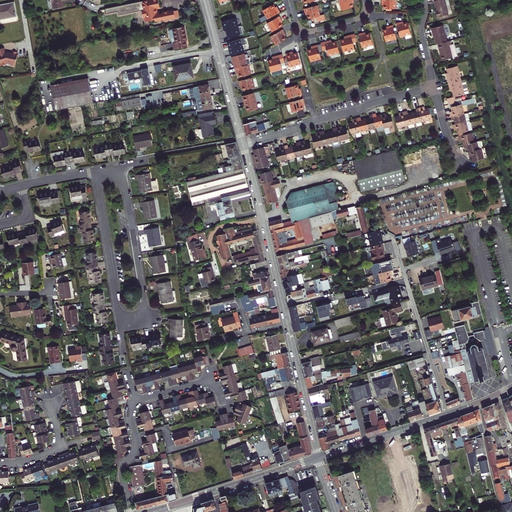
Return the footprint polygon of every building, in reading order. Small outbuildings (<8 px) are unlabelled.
[(67,0),(51,0),(54,9),(64,7),(63,1),(62,0),(66,0),(67,0)] [(156,7),(157,8),(160,8),(158,0),(146,0),(142,1),(144,10),(141,10),(143,18),(145,17),(146,21),(155,20),(156,21),(163,20),(164,21),(175,18),(174,11),(174,10),(162,13),(162,14),(160,15),(159,12),(156,13),(156,9),(156,7)] [(353,0),(338,0),(341,10),(353,7),(352,3),(351,3),(351,1),(353,0)] [(396,9),(395,0),(381,0),(382,2),(385,2),(385,5),(384,5),(384,9),(386,9),(386,10),(392,10),(392,9),(396,9)] [(448,11),(451,10),(448,0),(436,0),(434,1),(437,10),(437,12),(436,13),(437,18),(439,17),(448,15),(449,15),(448,11)] [(0,5),(0,19),(16,16),(14,3),(0,5)] [(263,10),(268,19),(280,12),(278,9),(276,10),(274,8),(275,8),(273,4),(263,10)] [(320,16),(317,5),(304,9),(305,13),(308,12),(308,14),(308,15),(309,19),(316,17),(318,21),(326,20),(324,14),(320,16)] [(267,23),(272,32),(283,26),(281,23),(280,23),(279,21),(281,20),(279,16),(267,23)] [(236,18),(222,22),(225,31),(227,30),(229,38),(244,34),(242,26),(238,27),(236,18)] [(401,22),(396,23),(400,37),(411,34),(408,23),(403,24),(402,25),(401,22)] [(386,42),(397,39),(393,25),(389,26),(389,29),(387,29),(383,30),(386,42)] [(438,44),(447,41),(443,25),(431,28),(434,37),(435,36),(435,39),(437,44),(438,44)] [(186,37),(184,26),(170,29),(169,31),(170,36),(171,37),(172,37),(174,36),(175,42),(173,43),(174,49),(187,47),(186,41),(187,40),(186,37)] [(276,45),(278,44),(286,39),(284,36),(282,34),(285,33),(283,29),(271,36),(276,45)] [(362,48),(373,45),(370,33),(366,34),(366,35),(364,36),(363,33),(359,34),(362,48)] [(353,43),(357,42),(355,34),(346,36),(347,39),(346,39),(345,39),(340,40),(343,52),(355,49),(353,43)] [(329,41),(321,43),(323,51),(326,50),(328,56),(340,53),(336,41),(332,42),(332,43),(330,43),(329,41)] [(455,57),(456,55),(454,46),(452,45),(451,45),(450,41),(447,41),(438,44),(440,51),(441,51),(442,55),(443,60),(455,57)] [(311,62),(321,59),(317,45),(313,46),(314,49),(312,49),(307,50),(311,62)] [(6,64),(7,62),(16,61),(14,52),(13,49),(8,50),(9,53),(3,54),(2,55),(0,52),(0,64),(3,68),(7,65),(6,64)] [(290,67),(301,64),(297,53),(293,54),(291,55),(291,52),(286,53),(290,67)] [(235,68),(249,64),(251,64),(249,58),(245,59),(244,54),(232,57),(235,68)] [(281,63),(285,62),(283,54),(274,57),(275,59),(273,60),(273,59),(268,61),(271,72),(272,72),(272,75),(282,72),(281,70),(283,69),(281,63)] [(190,63),(174,67),(176,80),(193,77),(192,71),(190,63)] [(160,64),(154,66),(155,73),(162,72),(160,64)] [(249,64),(235,68),(236,72),(239,71),(239,74),(240,77),(251,74),(249,64)] [(448,84),(461,80),(457,66),(447,69),(448,75),(446,75),(447,79),(448,84)] [(145,85),(151,84),(148,69),(128,73),(129,80),(143,78),(145,85)] [(243,90),(255,87),(252,77),(239,81),(240,85),(242,84),(243,87),(242,87),(243,90)] [(81,80),(52,86),(56,110),(93,103),(88,78),(85,79),(85,78),(81,78),(81,80)] [(447,99),(448,104),(450,104),(456,102),(455,99),(455,97),(465,94),(464,92),(466,91),(467,89),(465,79),(461,80),(448,84),(450,88),(451,87),(452,91),(454,97),(447,99)] [(196,87),(198,98),(211,96),(209,89),(208,85),(196,87)] [(289,99),(302,95),(301,91),(299,91),(298,90),(299,89),(298,85),(286,88),(289,99)] [(258,108),(254,93),(242,96),(244,101),(244,103),(245,103),(248,111),(258,108)] [(121,97),(122,101),(123,109),(135,107),(136,110),(143,109),(140,94),(121,97)] [(199,102),(201,110),(213,108),(212,101),(211,96),(198,98),(199,102)] [(303,99),(290,102),(292,112),(297,111),(299,118),(305,116),(304,109),(303,105),(302,106),(302,103),(304,102),(303,99)] [(464,114),(461,101),(456,102),(450,104),(452,111),(453,113),(450,114),(451,117),(464,114)] [(422,107),(419,108),(423,121),(432,119),(429,108),(425,109),(423,110),(422,107)] [(415,123),(423,121),(419,108),(417,108),(416,109),(417,111),(412,113),(415,123)] [(407,125),(415,123),(412,113),(408,114),(407,111),(406,111),(404,112),(407,125)] [(214,116),(213,116),(213,112),(198,115),(198,119),(200,119),(202,129),(198,130),(200,137),(201,138),(213,135),(212,129),(211,125),(216,124),(214,116)] [(398,128),(407,125),(404,112),(401,113),(401,115),(399,116),(395,117),(398,128)] [(377,116),(376,113),(374,114),(373,114),(376,128),(377,130),(384,129),(383,126),(381,115),(377,116)] [(368,130),(376,128),(373,114),(371,115),(369,115),(370,118),(366,119),(368,130)] [(384,114),(381,115),(383,126),(384,129),(394,126),(391,115),(387,116),(385,117),(384,114)] [(455,122),(455,124),(466,121),(464,114),(451,117),(452,120),(454,120),(455,122)] [(361,132),(368,130),(366,119),(361,120),(361,117),(359,118),(357,118),(361,132)] [(351,134),(361,132),(357,118),(354,119),(355,122),(353,122),(348,123),(351,134)] [(468,131),(472,130),(470,120),(466,121),(455,124),(453,125),(454,128),(456,128),(457,129),(459,136),(469,133),(468,131)] [(272,127),(270,122),(257,126),(255,121),(243,125),(245,128),(246,135),(272,127)] [(332,143),(339,141),(336,127),(333,128),(333,131),(332,131),(329,132),(332,143)] [(339,127),(336,127),(339,141),(349,139),(346,128),(342,129),(340,129),(339,127)] [(0,148),(9,146),(3,129),(0,130),(0,148)] [(315,147),(324,145),(321,131),(317,132),(318,135),(316,135),(312,137),(315,147)] [(324,145),(332,143),(329,132),(326,133),(325,133),(324,131),(321,131),(324,145)] [(464,145),(474,142),(472,133),(469,133),(459,136),(459,139),(462,139),(463,141),(464,145)] [(151,134),(134,137),(136,151),(141,150),(140,147),(153,145),(151,134)] [(40,150),(39,140),(29,142),(28,141),(24,142),(26,151),(30,151),(30,152),(40,150)] [(303,141),(300,142),(303,155),(313,153),(310,142),(306,143),(304,144),(303,141)] [(482,149),(482,148),(480,141),(474,142),(464,145),(464,148),(467,148),(467,149),(468,152),(482,149)] [(225,144),(228,152),(238,149),(238,147),(236,142),(225,144)] [(295,157),(303,155),(300,142),(297,143),(296,143),(297,145),(293,147),(295,157)] [(113,144),(109,144),(111,154),(115,154),(115,155),(126,153),(124,143),(113,145),(113,144)] [(107,155),(111,154),(109,144),(105,145),(105,147),(94,149),(96,158),(107,156),(107,155)] [(288,159),(295,157),(293,147),(288,148),(288,145),(287,145),(284,146),(288,159)] [(267,146),(258,149),(253,150),(254,154),(255,156),(252,157),(253,159),(253,160),(266,156),(269,156),(267,146)] [(278,162),(288,159),(284,146),(281,147),(282,149),(280,150),(275,151),(278,162)] [(231,158),(240,156),(239,153),(238,149),(228,152),(226,152),(226,154),(228,154),(229,159),(231,158)] [(406,181),(397,149),(390,151),(353,160),(361,192),(406,181)] [(472,156),(473,161),(477,160),(484,158),(482,149),(468,152),(469,155),(472,155),(472,156)] [(72,151),(68,152),(70,162),(74,161),(74,162),(85,160),(83,151),(73,153),(72,151)] [(66,163),(70,162),(68,152),(64,153),(64,155),(61,155),(61,152),(52,153),(52,157),(54,157),(56,166),(66,164),(66,163)] [(226,166),(242,162),(241,159),(240,156),(231,158),(231,159),(228,160),(229,164),(226,165),(226,166)] [(254,163),(257,163),(257,165),(258,169),(269,166),(266,156),(253,160),(254,163)] [(13,165),(1,169),(4,178),(16,174),(16,173),(22,171),(19,161),(12,163),(13,165)] [(226,166),(223,167),(224,173),(243,168),(243,166),(242,162),(226,166)] [(229,198),(250,193),(249,187),(248,182),(243,168),(224,173),(196,180),(190,181),(187,182),(193,205),(197,204),(196,201),(203,199),(207,198),(209,205),(218,203),(230,200),(229,198)] [(263,183),(273,181),(271,171),(260,174),(261,178),(262,180),(259,181),(260,184),(263,183)] [(152,190),(149,173),(136,175),(136,180),(139,179),(141,192),(152,190)] [(281,186),(280,179),(273,181),(263,183),(266,197),(267,198),(266,198),(268,204),(278,201),(277,197),(280,197),(281,194),(279,187),(281,186)] [(292,221),(292,223),(300,221),(310,218),(311,218),(332,212),(337,211),(339,210),(337,202),(340,201),(334,181),(292,192),(286,201),(292,221)] [(73,200),(83,199),(83,201),(88,200),(85,186),(81,187),(81,186),(70,187),(70,188),(71,191),(73,200)] [(52,203),(59,201),(58,192),(51,193),(50,192),(38,194),(40,203),(52,201),(52,203)] [(157,218),(154,200),(140,203),(141,207),(144,207),(146,219),(157,218)] [(231,200),(230,200),(218,203),(220,209),(218,209),(220,220),(235,216),(233,209),(231,200)] [(362,204),(339,210),(337,211),(338,217),(350,214),(349,213),(357,210),(360,220),(366,219),(362,204)] [(80,223),(81,228),(91,226),(90,222),(91,222),(90,211),(86,212),(80,213),(82,223),(80,223)] [(314,227),(334,222),(332,212),(311,218),(314,227)] [(304,236),(305,239),(310,237),(308,227),(312,226),(310,218),(300,221),(304,236)] [(273,238),(276,252),(298,246),(314,242),(312,237),(310,237),(305,239),(298,240),(286,243),(286,241),(284,235),(282,236),(280,231),(283,231),(295,228),(297,238),(304,236),(300,221),(292,223),(288,224),(283,225),(283,223),(282,219),(269,222),(273,238)] [(362,230),(363,232),(363,233),(369,231),(366,219),(360,220),(362,230)] [(64,229),(61,220),(50,224),(51,225),(47,227),(50,236),(55,234),(55,236),(65,232),(64,229)] [(92,230),(91,226),(81,228),(78,228),(79,232),(83,232),(85,242),(94,241),(93,230),(92,230)] [(225,233),(217,235),(224,259),(232,257),(229,245),(253,238),(259,236),(256,227),(237,232),(234,233),(234,231),(225,233)] [(26,232),(22,233),(25,243),(29,242),(28,241),(39,238),(36,228),(26,231),(26,232)] [(161,245),(158,228),(144,230),(145,234),(148,234),(150,247),(161,245)] [(380,230),(368,233),(372,246),(383,243),(381,238),(380,236),(381,236),(380,230)] [(335,231),(322,235),(323,239),(337,235),(335,231)] [(20,244),(25,243),(22,233),(18,234),(18,233),(7,235),(10,245),(20,243),(20,244)] [(206,257),(205,252),(204,252),(203,249),(202,246),(201,246),(197,233),(187,238),(190,248),(190,249),(192,249),(195,261),(206,257)] [(441,242),(440,238),(435,240),(440,254),(443,253),(447,252),(446,251),(449,250),(450,251),(455,250),(451,239),(441,242)] [(259,258),(260,262),(265,261),(260,241),(254,242),(256,248),(256,250),(251,252),(240,255),(242,262),(259,258)] [(419,254),(415,241),(411,242),(404,244),(406,249),(407,249),(408,253),(409,257),(419,254)] [(383,252),(383,248),(384,248),(383,243),(372,246),(371,246),(373,254),(372,254),(372,255),(383,252)] [(299,254),(299,250),(277,255),(278,260),(278,262),(288,259),(288,258),(292,257),(292,256),(295,255),(296,258),(302,256),(302,253),(299,254)] [(87,264),(88,268),(98,267),(97,263),(98,263),(96,252),(93,253),(87,254),(89,264),(87,264)] [(50,261),(52,261),(53,264),(54,269),(63,266),(67,265),(65,258),(62,259),(60,254),(57,254),(49,256),(50,261)] [(150,261),(152,261),(154,274),(168,271),(167,263),(164,263),(163,255),(155,256),(149,257),(150,261)] [(235,263),(242,262),(240,255),(233,256),(235,263)] [(306,260),(309,259),(308,255),(302,256),(296,258),(295,261),(289,262),(279,264),(280,267),(280,269),(291,267),(307,262),(306,260)] [(391,259),(370,265),(373,275),(378,274),(390,270),(393,270),(391,259)] [(251,264),(252,270),(254,270),(254,269),(258,268),(258,267),(265,265),(265,268),(268,268),(267,261),(265,261),(260,262),(251,264)] [(23,275),(34,274),(33,262),(23,263),(23,270),(23,275)] [(206,283),(215,281),(211,266),(207,267),(204,268),(205,272),(203,272),(206,283)] [(98,271),(98,267),(88,268),(88,273),(90,272),(92,283),(101,281),(99,271),(98,271)] [(293,276),(294,275),(291,267),(280,269),(281,275),(281,278),(287,276),(288,276),(292,275),(293,276)] [(269,269),(253,273),(254,277),(254,279),(270,275),(269,269)] [(391,275),(390,270),(378,274),(380,283),(391,281),(390,278),(390,276),(391,275)] [(304,283),(302,273),(294,275),(293,276),(292,275),(288,276),(289,280),(291,279),(291,281),(289,281),(287,282),(289,287),(296,285),(304,283)] [(257,285),(259,292),(273,289),(272,283),(270,275),(254,279),(249,281),(250,286),(250,287),(257,285)] [(422,289),(439,285),(436,275),(419,279),(422,289)] [(332,294),(330,288),(331,288),(327,276),(316,279),(319,292),(322,291),(323,293),(324,292),(325,296),(332,294)] [(319,292),(316,279),(313,280),(314,286),(310,287),(308,281),(304,283),(306,290),(306,291),(308,298),(313,296),(316,295),(316,293),(319,293),(319,292)] [(59,283),(61,299),(74,297),(71,281),(59,283)] [(170,281),(156,284),(157,290),(160,290),(162,303),(173,301),(173,297),(176,296),(175,291),(172,291),(170,281)] [(298,290),(296,285),(289,287),(284,288),(285,292),(286,295),(292,294),(291,291),(298,290)] [(399,285),(373,293),(376,301),(389,296),(391,302),(403,299),(399,285)] [(259,309),(256,299),(264,297),(265,302),(268,301),(270,307),(277,305),(275,298),(273,289),(259,292),(240,297),(242,304),(246,312),(259,309)] [(302,291),(301,289),(298,290),(291,291),(292,294),(292,297),(303,294),(304,297),(304,299),(308,298),(306,291),(302,292),(302,291)] [(94,305),(94,309),(104,308),(104,304),(105,303),(103,293),(102,293),(100,293),(94,294),(95,305),(94,305)] [(357,296),(346,299),(348,305),(359,302),(361,308),(367,306),(364,295),(357,297),(357,296)] [(236,302),(234,296),(209,302),(211,308),(226,304),(236,302)] [(12,317),(32,314),(31,303),(27,304),(26,301),(18,303),(18,305),(10,306),(12,317)] [(292,320),(295,331),(300,330),(312,327),(311,323),(306,324),(305,322),(300,323),(299,319),(304,317),(301,307),(314,305),(313,301),(289,307),(292,320)] [(401,306),(400,302),(392,304),(393,308),(388,309),(383,310),(385,317),(382,318),(381,320),(383,327),(399,322),(397,316),(396,317),(396,315),(395,312),(403,310),(401,306)] [(482,314),(479,302),(472,304),(473,307),(471,308),(471,306),(452,311),(455,322),(471,318),(478,316),(477,315),(482,314)] [(317,307),(320,317),(331,314),(330,309),(333,308),(332,303),(317,307)] [(46,318),(45,308),(35,309),(37,324),(46,323),(47,324),(52,323),(51,317),(46,318)] [(105,312),(104,308),(94,309),(95,314),(97,313),(98,324),(108,322),(106,311),(105,312)] [(69,328),(72,327),(74,326),(79,325),(76,309),(71,309),(65,310),(65,315),(66,315),(68,326),(69,326),(69,328)] [(230,329),(233,328),(241,326),(238,313),(234,314),(234,317),(222,320),(225,332),(231,330),(230,329)] [(276,314),(250,320),(252,328),(281,321),(280,317),(279,313),(276,314)] [(343,318),(344,323),(356,320),(354,315),(343,318)] [(444,327),(441,317),(428,321),(431,331),(441,328),(444,327)] [(171,323),(171,337),(182,337),(182,319),(168,319),(168,323),(171,323)] [(196,325),(199,341),(210,339),(209,333),(207,326),(205,327),(205,323),(196,325)] [(481,341),(486,340),(484,334),(483,331),(474,333),(474,335),(469,336),(465,325),(455,327),(458,340),(459,345),(460,348),(463,347),(464,346),(463,344),(465,344),(467,343),(468,340),(469,340),(470,340),(476,338),(481,341)] [(317,331),(312,332),(314,338),(315,344),(330,340),(330,339),(332,338),(333,337),(331,330),(329,329),(327,330),(327,328),(321,330),(321,329),(317,330),(317,331)] [(422,338),(420,331),(413,333),(416,340),(422,338)] [(4,332),(1,340),(11,344),(10,346),(11,349),(14,351),(17,351),(18,362),(26,360),(24,350),(25,350),(24,339),(4,332)] [(361,337),(359,332),(347,335),(348,340),(361,337)] [(100,346),(100,350),(110,348),(110,344),(111,344),(109,334),(100,335),(102,346),(100,346)] [(150,337),(145,337),(147,347),(151,347),(151,345),(162,343),(160,334),(149,336),(150,337)] [(410,341),(408,334),(381,343),(383,349),(397,345),(398,350),(402,349),(400,344),(410,341)] [(270,353),(271,356),(281,353),(280,349),(277,335),(266,337),(269,349),(270,353)] [(143,348),(147,347),(145,337),(142,338),(141,337),(131,339),(132,348),(143,346),(143,348)] [(458,340),(452,341),(453,344),(454,347),(449,348),(449,349),(450,355),(445,357),(449,375),(456,373),(458,373),(461,385),(462,385),(465,395),(466,401),(473,398),(469,385),(469,383),(460,350),(460,348),(459,345),(458,340)] [(464,349),(460,350),(469,383),(475,382),(476,382),(475,381),(479,381),(480,381),(480,380),(480,381),(481,381),(481,380),(482,380),(481,379),(483,379),(484,379),(484,380),(485,380),(485,379),(486,379),(490,378),(491,378),(490,378),(491,377),(490,377),(489,373),(490,373),(489,372),(488,368),(487,364),(487,363),(486,359),(486,358),(485,358),(484,355),(485,354),(484,354),(483,351),(483,350),(484,350),(483,349),(482,348),(479,348),(479,349),(478,346),(477,346),(475,344),(476,344),(475,344),(472,345),(472,344),(471,345),(472,345),(471,348),(470,348),(470,347),(469,347),(470,348),(466,348),(465,349),(464,349)] [(60,355),(59,355),(58,346),(48,347),(48,352),(50,352),(51,363),(61,362),(60,355)] [(76,349),(69,349),(70,362),(75,361),(76,360),(78,360),(78,362),(83,361),(81,346),(76,347),(76,349)] [(254,353),(252,346),(238,349),(241,357),(254,353)] [(111,352),(110,348),(100,350),(101,354),(103,354),(105,364),(114,363),(112,352),(111,352)] [(439,357),(437,351),(431,352),(433,359),(439,357)] [(280,360),(281,368),(291,366),(289,359),(288,352),(281,353),(271,356),(269,356),(270,360),(273,359),(274,361),(277,360),(280,360)] [(194,358),(196,363),(198,372),(202,371),(200,366),(205,364),(205,366),(210,365),(208,359),(207,356),(203,357),(203,356),(194,358)] [(304,371),(305,378),(321,373),(321,372),(321,369),(319,370),(318,365),(320,365),(321,364),(319,356),(310,359),(311,361),(302,364),(304,371)] [(414,369),(415,369),(426,365),(425,361),(423,357),(407,362),(409,367),(410,370),(414,369)] [(196,363),(187,366),(191,380),(194,379),(193,373),(198,372),(196,363)] [(232,364),(227,365),(223,366),(225,373),(220,375),(221,378),(235,375),(232,364)] [(187,381),(191,380),(187,366),(178,368),(181,377),(186,375),(187,381)] [(288,381),(294,380),(294,377),(291,366),(281,368),(279,368),(282,379),(284,379),(284,381),(288,380),(288,381)] [(351,376),(355,374),(353,367),(341,369),(342,376),(351,376)] [(178,368),(170,370),(174,384),(177,383),(176,378),(181,377),(178,368)] [(264,377),(276,374),(275,369),(261,373),(262,375),(263,378),(264,377)] [(321,372),(321,373),(323,378),(326,378),(326,377),(332,376),(337,375),(338,380),(342,379),(342,376),(341,369),(321,372)] [(170,385),(174,384),(170,370),(161,373),(163,381),(169,380),(170,385)] [(107,391),(111,390),(125,386),(124,382),(119,384),(115,372),(107,374),(109,381),(105,382),(107,391)] [(158,383),(163,381),(161,373),(152,375),(155,384),(156,389),(160,388),(158,383)] [(323,382),(323,378),(321,373),(305,378),(307,384),(308,388),(313,387),(312,381),(316,379),(321,379),(322,382),(320,383),(321,384),(322,384),(323,382)] [(152,375),(144,378),(148,391),(151,390),(150,385),(155,384),(152,375)] [(227,381),(228,386),(237,383),(235,375),(221,378),(222,382),(227,381)] [(376,389),(391,385),(394,392),(397,391),(393,377),(374,382),(376,389)] [(441,411),(430,377),(424,379),(426,385),(428,385),(429,389),(430,388),(432,393),(431,393),(432,397),(431,397),(430,399),(425,400),(426,404),(430,415),(437,413),(441,411)] [(144,393),(148,391),(144,378),(135,380),(137,389),(142,387),(144,393)] [(75,381),(62,383),(63,387),(65,387),(65,389),(67,395),(77,392),(81,392),(81,390),(79,381),(75,382),(75,381)] [(241,382),(237,383),(228,386),(230,390),(225,392),(226,396),(231,394),(243,391),(241,382)] [(349,388),(352,401),(372,396),(369,383),(349,388)] [(312,406),(323,403),(325,403),(324,398),(323,397),(322,397),(321,393),(329,391),(328,390),(327,385),(319,387),(320,388),(308,391),(310,399),(312,406)] [(394,392),(391,385),(376,389),(378,396),(388,393),(388,395),(394,393),(394,392)] [(27,386),(19,388),(22,399),(34,396),(34,393),(32,393),(32,391),(31,390),(33,389),(34,388),(34,386),(33,386),(30,386),(27,386)] [(126,390),(125,386),(111,390),(113,398),(122,396),(121,391),(126,390)] [(194,390),(198,404),(206,402),(204,393),(199,395),(198,389),(194,390)] [(270,398),(276,397),(286,394),(284,389),(268,393),(270,398)] [(187,398),(189,407),(198,404),(194,390),(190,391),(192,397),(190,397),(187,398)] [(245,390),(243,391),(231,394),(232,398),(237,396),(239,401),(247,399),(245,390)] [(299,401),(297,391),(286,394),(290,411),(301,408),(299,401)] [(67,395),(68,400),(68,402),(66,402),(67,406),(80,403),(77,392),(67,395)] [(208,392),(204,393),(206,402),(208,407),(216,405),(214,396),(209,398),(208,392)] [(456,405),(461,403),(458,398),(454,399),(453,395),(451,396),(450,393),(444,395),(448,408),(456,405)] [(177,395),(181,409),(189,407),(187,398),(182,400),(180,394),(177,395)] [(169,403),(172,411),(181,409),(177,395),(173,396),(174,401),(169,403)] [(22,399),(24,410),(35,407),(34,402),(34,400),(35,400),(34,396),(22,399)] [(123,400),(122,396),(113,398),(104,401),(107,409),(115,407),(119,406),(118,401),(123,400)] [(419,398),(420,400),(418,401),(420,407),(421,407),(424,417),(426,416),(430,415),(426,404),(425,400),(424,398),(423,396),(419,398)] [(511,407),(508,398),(506,398),(502,400),(510,423),(511,422),(511,407)] [(159,400),(161,407),(163,414),(172,411),(169,403),(165,404),(163,399),(159,400)] [(421,407),(420,407),(418,401),(412,403),(413,405),(414,410),(417,419),(421,418),(424,417),(421,407)] [(68,410),(70,409),(70,411),(71,417),(86,413),(84,402),(80,403),(67,406),(68,410)] [(504,419),(501,408),(499,402),(495,403),(501,427),(502,429),(502,430),(507,429),(504,419)] [(252,407),(244,403),(242,408),(237,406),(235,410),(249,415),(252,407)] [(315,419),(323,417),(325,417),(322,407),(324,407),(324,406),(323,403),(312,406),(314,413),(315,419)] [(490,405),(483,408),(488,429),(490,431),(496,429),(501,427),(495,403),(490,405)] [(411,411),(409,406),(406,407),(411,422),(415,420),(417,419),(414,410),(411,411)] [(35,407),(24,410),(27,421),(39,418),(38,414),(37,415),(36,413),(35,407)] [(116,412),(115,407),(107,409),(106,410),(109,418),(117,416),(123,415),(122,411),(116,412)] [(376,433),(381,431),(379,421),(378,417),(376,409),(369,411),(370,414),(371,414),(374,426),(373,427),(366,429),(368,436),(376,433)] [(470,413),(457,417),(459,423),(460,427),(462,434),(461,434),(463,441),(470,439),(466,429),(465,427),(481,421),(482,423),(478,425),(481,433),(484,432),(484,431),(479,409),(470,413)] [(234,413),(239,415),(237,420),(245,424),(249,415),(235,410),(234,413)] [(140,413),(142,418),(136,419),(137,423),(151,419),(149,411),(140,413)] [(361,435),(355,412),(349,413),(350,417),(356,436),(359,435),(361,435)] [(228,418),(227,413),(224,414),(227,428),(236,426),(234,417),(228,418)] [(227,428),(224,414),(220,415),(221,420),(216,421),(218,427),(218,430),(227,428)] [(325,417),(323,417),(323,419),(323,420),(326,420),(327,425),(335,423),(334,416),(334,415),(325,417)] [(109,418),(111,427),(125,423),(124,419),(119,421),(117,416),(109,418)] [(383,416),(378,417),(379,421),(381,431),(385,430),(388,429),(383,416)] [(66,423),(68,431),(79,428),(77,417),(67,420),(68,423),(66,423)] [(356,436),(350,417),(345,419),(346,422),(350,438),(353,437),(356,436)] [(457,417),(450,420),(452,425),(454,425),(454,428),(460,427),(459,423),(457,417)] [(36,432),(45,430),(47,430),(46,422),(44,423),(43,419),(34,421),(36,432)] [(137,423),(138,427),(144,425),(145,430),(154,428),(151,419),(137,423)] [(291,459),(311,453),(304,421),(297,423),(302,445),(288,449),(291,459)] [(445,422),(441,423),(443,429),(442,429),(444,434),(444,437),(447,449),(451,447),(451,444),(451,443),(450,440),(449,440),(448,439),(450,439),(447,431),(446,428),(450,426),(448,421),(445,422)] [(466,429),(478,425),(482,423),(481,421),(465,427),(466,429)] [(342,427),(345,439),(348,438),(350,438),(346,422),(341,424),(342,427)] [(126,427),(125,423),(111,427),(113,436),(122,433),(121,428),(126,427)] [(324,450),(330,449),(329,444),(335,442),(340,441),(337,430),(336,424),(335,423),(327,425),(325,426),(319,428),(320,435),(319,435),(322,449),(324,450)] [(337,430),(340,441),(343,440),(345,439),(342,427),(341,424),(340,423),(336,424),(337,430)] [(438,424),(424,429),(427,439),(432,438),(432,437),(433,437),(444,434),(442,429),(443,429),(441,423),(438,424)] [(211,429),(214,441),(221,439),(218,430),(218,427),(211,429)] [(461,434),(462,434),(460,427),(454,428),(456,434),(457,438),(457,437),(459,437),(460,439),(461,444),(464,443),(463,441),(461,434)] [(79,428),(68,431),(69,438),(81,435),(79,428)] [(36,432),(38,443),(50,441),(48,433),(46,434),(45,430),(36,432)] [(188,431),(188,430),(173,434),(176,445),(181,444),(185,443),(185,444),(191,442),(191,439),(195,438),(193,433),(192,430),(188,431)] [(127,432),(122,433),(113,436),(116,444),(124,442),(123,437),(128,435),(127,432)] [(9,458),(16,457),(14,433),(12,433),(8,433),(7,433),(9,458)] [(157,442),(155,433),(146,435),(148,440),(142,442),(143,446),(156,442),(157,442)] [(494,449),(493,444),(492,440),(491,435),(485,436),(488,451),(494,450),(494,449)] [(505,435),(504,436),(499,437),(502,447),(507,446),(508,446),(507,443),(505,435)] [(432,438),(427,439),(431,457),(437,455),(434,443),(432,437),(432,438)] [(464,442),(467,453),(473,451),(473,450),(475,449),(485,447),(483,440),(480,439),(480,438),(477,438),(478,440),(478,442),(475,443),(474,442),(471,443),(471,442),(470,440),(464,442)] [(130,440),(124,442),(116,444),(118,453),(122,452),(127,451),(125,446),(131,444),(130,440)] [(33,453),(29,442),(19,446),(22,455),(26,454),(26,455),(33,453)] [(158,451),(156,442),(143,446),(145,452),(140,454),(141,457),(142,457),(146,456),(155,454),(154,452),(158,451)] [(241,445),(247,462),(251,461),(252,466),(254,471),(266,467),(271,466),(268,459),(260,461),(257,454),(251,456),(246,443),(241,445)] [(92,458),(99,455),(95,444),(88,447),(92,458)] [(277,446),(272,448),(277,463),(283,462),(284,461),(280,447),(278,444),(276,444),(277,446)] [(291,459),(288,449),(287,444),(285,445),(280,447),(284,461),(291,459)] [(85,460),(92,458),(88,447),(81,449),(82,451),(78,452),(81,459),(84,458),(85,460)] [(477,456),(476,455),(475,449),(473,450),(473,451),(467,453),(469,463),(472,473),(475,472),(474,466),(476,466),(475,463),(477,462),(476,459),(477,459),(476,456),(477,456)] [(494,450),(488,451),(491,466),(497,465),(498,469),(503,468),(503,465),(510,464),(509,458),(498,460),(496,460),(495,450),(494,450)] [(64,454),(68,466),(79,462),(75,451),(70,453),(68,454),(68,452),(64,454)] [(201,466),(197,452),(182,457),(185,467),(190,465),(190,463),(193,462),(194,464),(195,467),(201,466)] [(58,469),(68,466),(64,454),(60,455),(61,456),(60,457),(54,459),(58,469)] [(58,470),(58,469),(54,459),(47,461),(48,463),(44,465),(46,468),(47,472),(50,470),(52,475),(59,473),(58,470)] [(163,471),(162,464),(161,460),(155,462),(157,477),(158,477),(159,492),(160,493),(165,492),(165,491),(166,491),(166,484),(166,482),(173,481),(172,474),(170,470),(163,471)] [(478,461),(481,473),(482,476),(490,474),(487,460),(485,460),(478,461)] [(36,465),(30,467),(34,478),(45,474),(43,469),(42,466),(41,462),(37,463),(37,465),(36,465)] [(449,475),(453,474),(451,463),(440,466),(444,482),(447,481),(446,476),(449,475)] [(143,464),(129,467),(133,487),(146,484),(143,464)] [(497,465),(491,466),(493,476),(494,479),(500,478),(500,481),(503,480),(502,475),(499,475),(498,469),(497,465)] [(507,470),(511,468),(511,465),(503,468),(498,469),(499,475),(502,475),(503,480),(509,478),(509,476),(507,470)] [(255,473),(254,471),(252,466),(249,467),(248,466),(242,468),(243,470),(240,471),(240,470),(233,472),(233,476),(234,480),(245,476),(255,473)] [(21,475),(24,482),(34,478),(30,467),(23,470),(24,473),(21,475)] [(0,482),(9,482),(8,471),(2,471),(1,471),(1,470),(0,469),(0,482)] [(366,511),(353,471),(339,475),(342,483),(341,483),(342,487),(343,487),(344,490),(348,502),(347,502),(348,506),(349,506),(350,509),(351,511),(366,511)] [(265,483),(269,494),(288,488),(286,483),(290,481),(288,476),(278,479),(265,483)] [(292,480),(289,479),(290,481),(295,495),(297,494),(299,498),(301,497),(304,504),(318,500),(320,499),(316,484),(299,490),(297,484),(295,481),(292,480)] [(501,482),(495,483),(498,493),(500,500),(505,498),(505,497),(508,497),(507,493),(504,494),(501,483),(501,482)] [(166,484),(166,491),(167,494),(168,495),(169,494),(170,495),(176,493),(174,483),(166,484)] [(165,492),(160,493),(159,492),(155,492),(156,497),(155,497),(157,505),(169,501),(177,499),(176,493),(170,495),(169,494),(168,495),(167,494),(166,491),(165,491),(165,492)] [(155,497),(136,502),(138,510),(157,505),(155,497)] [(107,501),(108,504),(110,511),(114,511),(118,511),(116,502),(118,502),(117,498),(107,501)] [(206,504),(194,508),(193,511),(204,511),(204,509),(207,508),(208,510),(216,508),(213,499),(205,502),(206,504)] [(321,510),(318,500),(304,504),(303,505),(305,511),(304,511),(322,511),(322,510),(321,510)] [(110,511),(108,504),(107,501),(100,502),(101,506),(102,511),(110,511)] [(40,511),(38,502),(15,508),(16,511),(40,511)] [(93,505),(94,511),(102,511),(101,506),(100,502),(93,504),(93,505)] [(220,511),(228,511),(226,502),(220,504),(221,511),(220,511)]
